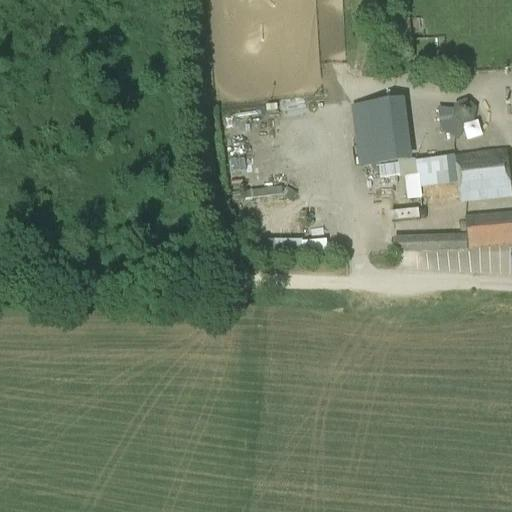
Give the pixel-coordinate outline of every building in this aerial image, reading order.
[(400,103),(351,109),(358,170),(408,163),(400,103)] [(463,133),(461,122),(471,120),(467,104),(437,110),(443,137),(463,133)] [(506,151),(455,157),(460,203),(511,197),(506,151)] [(394,222),(421,219),(420,210),(393,213),(394,222)] [(511,213),(465,218),(467,237),(468,250),(511,246),(511,213)] [(467,237),(394,240),(394,254),(468,251),(467,237)] [(307,256),(330,255),(329,241),(306,242),(307,256)]
